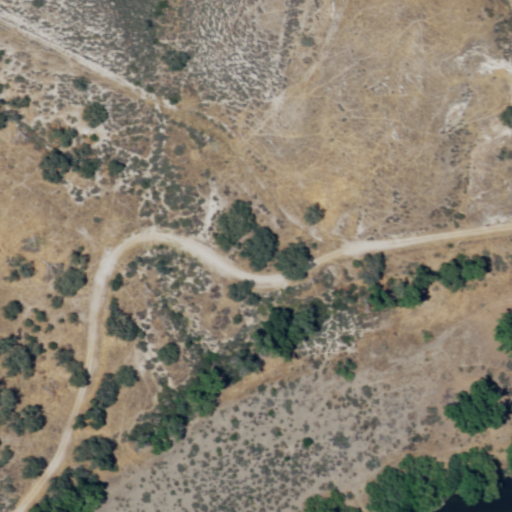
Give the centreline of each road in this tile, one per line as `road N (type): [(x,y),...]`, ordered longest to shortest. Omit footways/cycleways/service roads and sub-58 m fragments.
road 1 (residential): [(18,511),(59,457),(87,380),(102,270),(127,235),(151,229),(246,272),(280,276),(354,242),(511,219)]
road 2 (track): [(328,252),(234,146),(159,98),(0,18)]
road 3 (track): [(234,146),(321,58),(346,0)]
